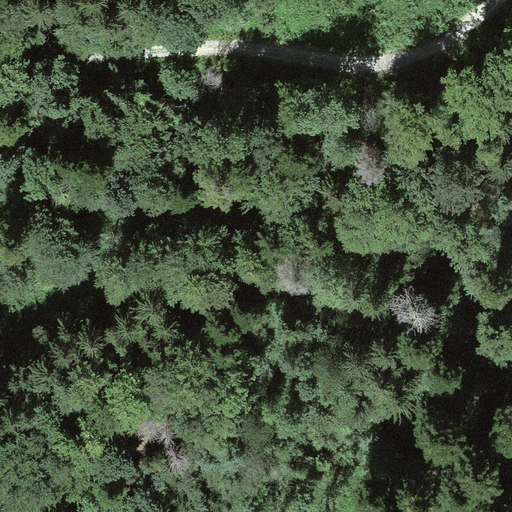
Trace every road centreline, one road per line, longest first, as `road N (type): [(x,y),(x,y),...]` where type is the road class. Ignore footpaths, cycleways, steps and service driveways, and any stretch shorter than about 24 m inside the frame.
road 1 (track): [(498,0),(441,41),(389,58),(221,47),(0,60)]
road 2 (track): [(0,256),(333,91),(340,56)]
